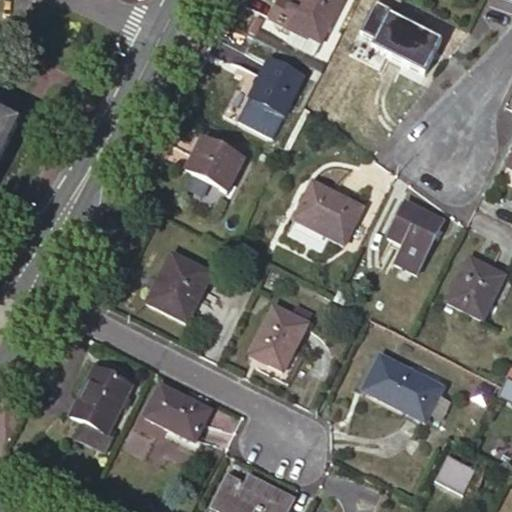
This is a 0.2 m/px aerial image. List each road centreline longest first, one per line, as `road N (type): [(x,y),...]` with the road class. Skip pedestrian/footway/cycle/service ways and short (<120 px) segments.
road 1 (tertiary): [(174,0),(18,285)]
road 2 (residential): [(18,285),(288,419),(288,442)]
